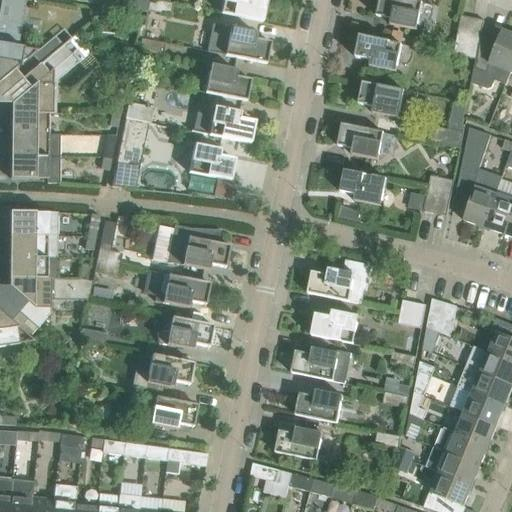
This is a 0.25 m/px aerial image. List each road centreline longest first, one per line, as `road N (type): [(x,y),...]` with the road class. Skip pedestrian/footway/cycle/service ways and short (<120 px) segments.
road 1 (residential): [(221,511),(279,225)]
road 2 (residential): [(511,287),(279,225)]
road 3 (residential): [(279,225),(323,0)]
